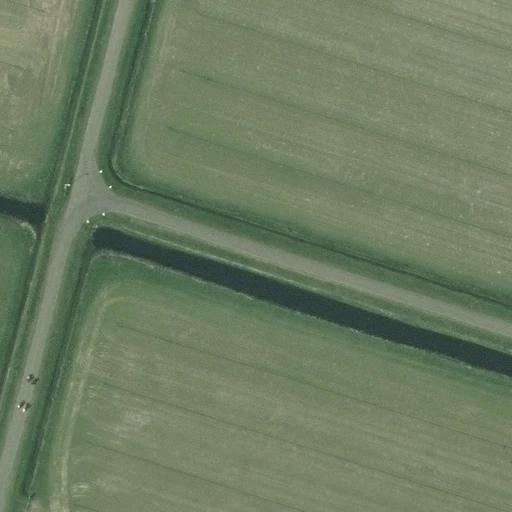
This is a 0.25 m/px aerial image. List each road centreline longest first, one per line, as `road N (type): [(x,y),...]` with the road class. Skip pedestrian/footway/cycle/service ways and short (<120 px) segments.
road 1 (unclassified): [(75,190),(511,328)]
road 2 (unclassified): [(0,474),(75,190)]
road 3 (unclassified): [(75,190),(123,0)]
